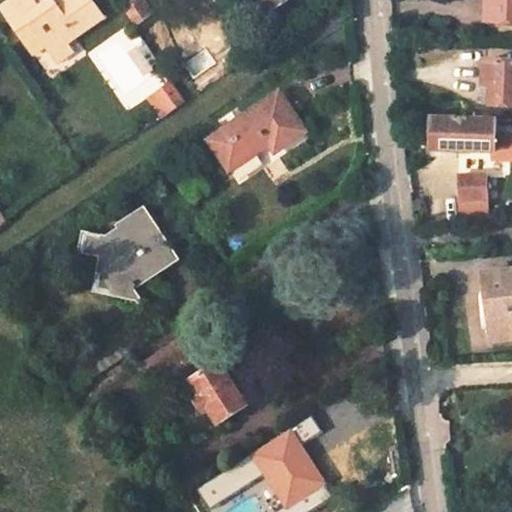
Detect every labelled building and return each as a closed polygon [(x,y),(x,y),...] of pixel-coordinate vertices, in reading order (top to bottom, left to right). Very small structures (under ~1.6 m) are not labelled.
[(102,21),(87,0),(61,0),(54,5),(51,0),(49,0),(37,9),(30,0),(9,0),(0,6),(0,11),(24,45),(38,36),(44,45),(51,55),(102,21)] [(130,20),(144,11),(137,0),(124,0),(119,4),(130,20)] [(511,21),(511,0),(487,0),(487,20),(511,21)] [(38,36),(24,45),(30,55),(44,45),(38,36)] [(511,104),(511,60),(485,60),(485,85),(492,86),(492,104),(511,104)] [(161,117),(184,99),(170,80),(146,97),(161,117)] [(300,130),(274,89),(203,138),(225,170),(263,144),(269,151),(300,130)] [(431,150),(496,153),(497,121),(432,118),(431,150)] [(488,199),(486,174),(459,176),(461,200),(462,218),(489,216),(488,199)] [(177,257),(138,200),(109,219),(113,224),(102,232),(78,228),(74,251),(96,254),(92,289),(128,294),(131,300),(138,296),(128,282),(150,266),(155,272),(177,257)] [(511,272),(484,276),(493,343),(511,341),(511,272)] [(177,358),(200,342),(190,326),(138,360),(151,380),(178,361),(177,358)] [(127,347),(119,334),(63,370),(73,384),(127,347)] [(243,401),(210,349),(189,363),(195,372),(180,382),(207,425),(243,401)] [(327,481),(311,458),(299,466),(287,449),(253,472),(279,511),(327,481)]
